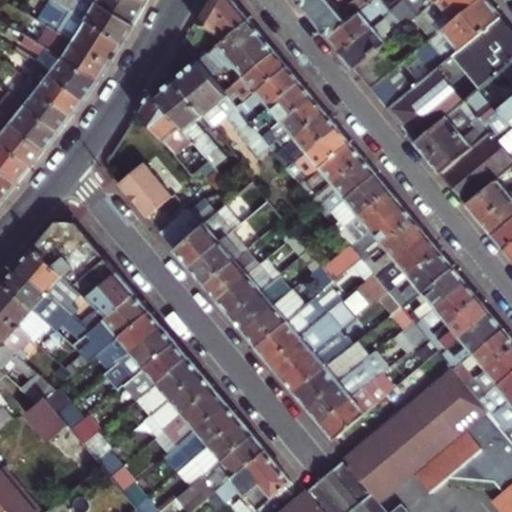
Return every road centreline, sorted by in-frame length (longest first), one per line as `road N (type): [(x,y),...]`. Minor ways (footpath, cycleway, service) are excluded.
road 1 (residential): [(511,292),(265,0)]
road 2 (residential): [(70,170),(307,451)]
road 3 (tertiary): [(70,170),(180,0)]
